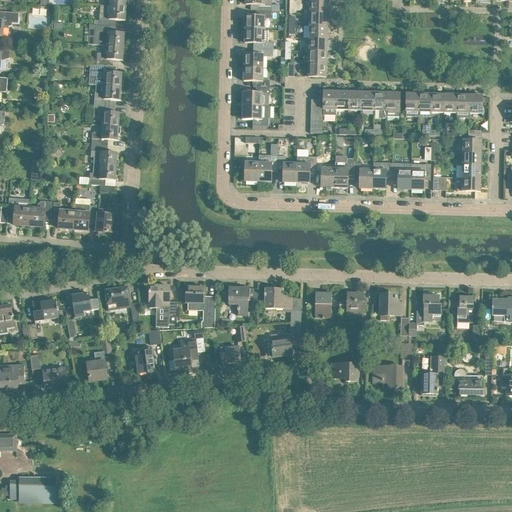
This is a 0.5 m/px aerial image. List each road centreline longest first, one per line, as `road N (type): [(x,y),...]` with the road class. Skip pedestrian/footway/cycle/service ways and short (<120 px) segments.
road 1 (residential): [(0,405),(294,369),(356,410),(511,413)]
road 2 (residential): [(511,280),(142,266)]
road 3 (residential): [(494,210),(230,201),(222,184),(224,133)]
road 4 (residential): [(129,249),(144,0)]
road 5 (residential): [(0,297),(132,277),(142,266)]
road 6 (residential): [(224,133),(227,0)]
road 7 (residential): [(224,133),(301,135),(302,81)]
road 8 (residential): [(0,239),(129,249)]
